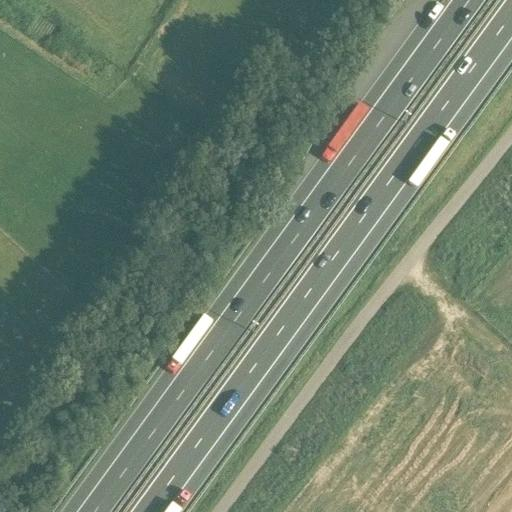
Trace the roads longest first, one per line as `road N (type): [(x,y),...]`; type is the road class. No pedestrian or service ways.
road 1 (motorway): [(461,0),(88,511)]
road 2 (motorway): [(156,511),(511,25)]
